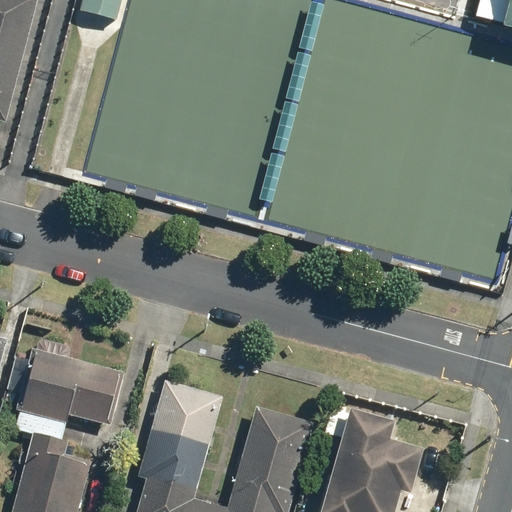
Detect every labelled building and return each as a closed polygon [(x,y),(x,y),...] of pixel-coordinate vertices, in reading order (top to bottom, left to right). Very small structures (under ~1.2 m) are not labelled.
[(39,0),(0,0),(0,129),(6,131),(39,0)] [(117,0),(80,0),(76,15),(111,24),(117,0)] [(511,0),(505,0),(497,28),(511,32),(511,0)] [(0,398),(16,339),(0,334),(0,398)] [(21,422),(34,435),(14,511),(92,511),(85,510),(102,438),(75,431),(78,417),(122,428),(137,365),(41,342),(21,422)] [(227,391),(173,375),(132,511),(293,511),(320,421),(265,405),(236,506),(197,495),(227,391)] [(388,511),(406,450),(329,429),(306,511),(388,511)]
